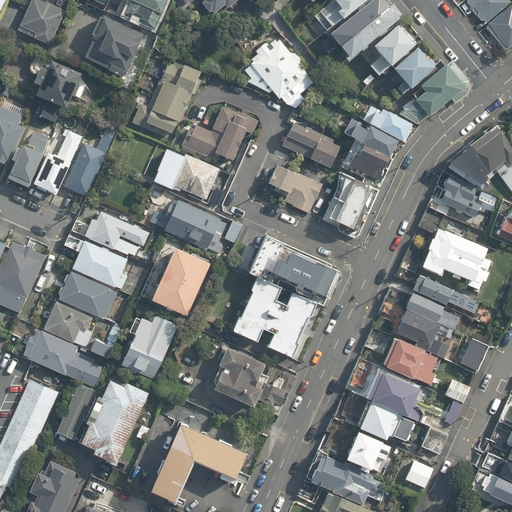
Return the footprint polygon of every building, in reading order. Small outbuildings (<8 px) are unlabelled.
[(0,0),(0,15),(8,0),(0,0)] [(43,0),(43,2),(39,0),(32,0),(18,32),(53,48),(68,13),(62,10),(66,0),(43,0)] [(97,0),(118,9),(122,0),(97,0)] [(128,15),(126,20),(156,31),(157,27),(159,27),(170,0),(129,0),(124,14),(128,15)] [(180,0),(185,6),(193,0),(201,0),(199,2),(210,16),(225,5),(230,11),(241,3),(238,0),(180,0)] [(313,15),(327,33),(368,0),(310,0),(313,2),(315,0),(331,0),(332,0),(313,15)] [(400,19),(384,0),(372,0),(331,34),(351,59),(400,19)] [(511,0),(469,0),(487,23),(511,3),(511,0)] [(511,3),(487,23),(507,49),(511,45),(511,3)] [(145,32),(102,17),(83,58),(104,65),(103,68),(123,76),(145,32)] [(391,68),(418,44),(398,22),(371,46),(391,68)] [(258,57),(249,63),(250,64),(243,70),(251,78),(248,83),(269,94),(270,91),(276,99),(279,97),(287,107),(303,95),(301,93),(310,86),(309,75),(301,70),(300,60),(297,53),(290,53),(286,49),(283,47),(279,45),(275,44),(271,43),(267,42),(263,43),(263,48),(258,49),(258,57)] [(418,44),(391,68),(410,89),(437,65),(418,44)] [(377,58),(369,65),(378,75),(386,69),(377,58)] [(175,65),(164,61),(158,76),(161,77),(150,105),(140,101),(133,120),(176,137),(202,69),(177,60),(175,65)] [(47,73),(39,70),(35,81),(41,84),(37,95),(68,108),(72,96),(75,97),(80,84),(77,83),(81,73),(52,61),(47,73)] [(465,82),(450,63),(423,86),(424,87),(415,95),(417,97),(404,107),(407,110),(401,114),(420,124),(431,115),(433,117),(465,91),(465,82)] [(361,123),(397,141),(404,144),(414,125),(371,103),(361,123)] [(24,114),(0,104),(0,161),(3,163),(4,160),(7,161),(22,126),(19,125),(24,114)] [(216,154),(229,123),(234,112),(223,107),(213,131),(193,122),(183,145),(214,159),(216,154)] [(245,130),(241,128),(245,119),(237,116),(233,124),(229,123),(216,154),(232,161),(245,130)] [(294,120),(281,148),(330,170),(342,142),(294,120)] [(358,121),(349,138),(362,144),(357,154),(353,152),(347,164),(377,180),(397,141),(361,123),(358,121)] [(56,155),(47,151),(45,155),(32,182),(56,194),(83,135),(66,127),(62,134),(66,135),(56,155)] [(511,190),(511,147),(496,128),(449,165),(482,187),(488,182),(485,177),(496,169),(511,190)] [(108,153),(84,141),(70,171),(72,171),(65,186),(87,196),(108,153)] [(25,146),(12,173),(32,182),(45,155),(25,146)] [(222,170),(170,147),(155,180),(180,192),(182,189),(209,201),(222,170)] [(296,175),(277,167),(269,185),(288,193),(284,201),(311,213),(324,184),(297,172),(296,175)] [(500,200),(449,178),(444,185),(438,201),(474,218),(477,209),(483,212),(486,208),(492,211),(500,200)] [(371,191),(352,182),(333,221),(352,230),(371,191)] [(167,215),(157,210),(151,223),(210,249),(210,248),(222,254),(226,245),(222,243),(231,222),(180,200),(178,205),(173,203),(167,215)] [(151,229),(102,210),(98,220),(92,218),(85,236),(129,252),(130,251),(137,254),(141,242),(145,244),(151,229)] [(511,218),(508,217),(506,215),(498,234),(502,235),(504,230),(511,233),(511,218)] [(247,227),(232,221),(224,238),(239,245),(247,227)] [(487,246),(435,225),(419,265),(439,273),(441,267),(465,276),(464,281),(477,286),(481,277),(485,278),(489,268),(487,268),(491,258),(483,254),(487,246)] [(338,266),(266,236),(250,273),(258,277),(283,287),(285,280),(325,297),(338,266)] [(129,258),(85,239),(74,267),(123,288),(129,273),(123,270),(129,258)] [(45,254),(12,240),(0,266),(0,296),(12,302),(11,305),(20,309),(45,254)] [(213,264),(177,247),(154,302),(189,317),(213,264)] [(113,287),(71,270),(66,273),(64,278),(65,281),(63,286),(59,288),(59,291),(59,297),(100,316),(113,287)] [(474,296),(412,270),(405,285),(439,300),(441,296),(469,308),(474,296)] [(283,287),(258,277),(236,329),(258,339),(263,327),(276,332),(270,345),(294,355),(316,302),(292,292),(288,302),(278,298),(283,287)] [(436,303),(404,290),(397,305),(447,326),(453,312),(435,305),(436,303)] [(94,316),(54,299),(41,327),(86,346),(93,331),(88,329),(94,316)] [(447,326),(397,305),(387,329),(409,337),(407,341),(437,353),(442,341),(434,337),(436,331),(444,334),(447,326)] [(151,323),(136,317),(131,331),(135,333),(121,365),(156,379),(179,324),(155,314),(151,323)] [(122,331),(101,322),(88,350),(109,360),(122,331)] [(78,346),(38,327),(25,356),(56,370),(57,368),(84,380),(89,371),(77,365),(81,355),(80,354),(82,350),(77,348),(78,346)] [(429,354),(385,335),(373,361),(422,381),(427,368),(424,367),(429,354)] [(487,344),(470,336),(459,361),(476,368),(487,344)] [(237,349),(228,345),(213,380),(213,386),(253,402),(266,372),(260,370),(264,360),(251,354),(252,352),(238,346),(237,349)] [(424,387),(371,364),(359,392),(412,415),(424,387)] [(56,388),(29,377),(0,442),(0,493),(6,480),(14,484),(56,388)] [(150,392),(111,377),(103,395),(99,393),(78,439),(96,446),(93,452),(118,462),(150,392)] [(469,384),(451,377),(444,394),(462,401),(469,384)] [(96,390),(79,382),(57,430),(75,437),(96,390)] [(412,420),(359,398),(349,420),(363,426),(361,429),(386,439),(388,435),(404,441),(412,420)] [(460,402),(451,399),(443,420),(452,424),(460,402)] [(181,422),(151,490),(177,502),(196,460),(222,472),(220,477),(235,483),(248,452),(181,422)] [(386,454),(370,438),(343,426),(330,453),(377,474),(386,454)] [(447,435),(428,426),(419,444),(439,453),(447,435)] [(511,461),(487,451),(481,463),(490,467),(489,470),(511,480),(511,461)] [(372,477),(319,453),(308,478),(363,503),(367,494),(380,499),(384,490),(380,488),(383,482),(372,477)] [(431,466),(411,458),(402,478),(422,487),(431,466)] [(61,511),(77,478),(52,466),(48,475),(37,470),(27,490),(35,494),(32,502),(29,501),(23,511),(61,511)] [(511,481),(487,471),(480,486),(511,500),(511,481)] [(373,511),(374,511),(327,492),(319,511),(318,511),(373,511)] [(15,511),(18,507),(3,501),(0,508),(0,511),(15,511)]
